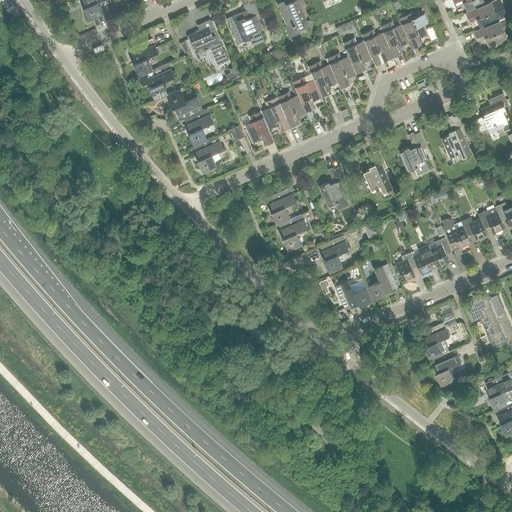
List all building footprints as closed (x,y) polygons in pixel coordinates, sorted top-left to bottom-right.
[(81,0),(85,7),(83,8),(88,21),(102,15),(97,2),(101,0),(81,0)] [(288,0),(289,3),(285,5),(284,2),(282,2),(278,4),(277,5),(287,26),(285,27),(287,33),(290,32),(291,36),(297,34),(299,30),(308,26),(309,28),(313,26),(311,21),(307,22),(300,6),(304,5),(301,0),(288,0)] [(462,3),(466,13),(485,4),(482,0),(452,0),(455,6),(462,3)] [(476,20),(480,29),(498,21),(494,12),(500,9),(496,0),(494,0),(485,4),(466,13),(465,13),(469,23),(476,20)] [(237,44),(243,42),(252,38),(255,45),(264,41),(259,30),(261,29),(257,20),(262,18),(255,2),(249,5),(248,3),(243,5),(245,11),(239,13),(226,18),(237,44)] [(398,18),(401,24),(409,43),(412,50),(422,45),(418,38),(428,34),(424,24),(427,23),(424,14),(413,19),(411,13),(398,18)] [(484,39),(488,48),(507,40),(503,31),(508,28),(504,18),(498,21),(480,29),(473,32),(477,42),(484,39)] [(198,53),(209,48),(217,66),(228,61),(210,19),(197,25),(199,31),(188,36),(192,45),(194,44),(198,53)] [(409,43),(401,24),(394,27),(392,21),(379,27),(382,32),(390,51),(393,58),(403,54),(400,47),(409,43)] [(159,26),(152,29),(154,35),(162,32),(159,26)] [(382,32),(376,35),(373,29),(361,35),(363,41),(364,41),(372,59),(371,59),(374,66),(393,58),(390,51),(382,32)] [(356,74),(365,70),(362,63),(371,59),(372,59),(364,41),(363,41),(357,43),(354,38),(342,43),(348,56),(356,74)] [(144,73),(152,70),(146,58),(158,53),(152,39),(129,49),(134,62),(132,63),(138,77),(145,74),(144,73)] [(280,49),(268,53),(272,63),(284,58),(280,49)] [(348,56),(341,59),(339,53),(326,58),(329,64),(337,83),(340,90),(349,85),(346,78),(356,74),(348,56)] [(328,87),(337,83),(329,64),(322,67),(320,61),(307,66),(313,79),(321,98),(331,94),(328,87)] [(154,101),(166,96),(168,95),(167,94),(162,82),(174,77),(168,63),(152,70),(144,73),(145,74),(138,77),(142,86),(149,83),(150,87),(148,88),(154,101)] [(236,66),(229,69),(234,79),(241,76),(236,66)] [(292,82),(298,95),(306,113),(315,109),(312,102),(321,98),(313,79),(307,82),(304,76),(292,82)] [(168,95),(166,96),(171,109),(173,108),(179,121),(184,119),(203,110),(197,97),(185,102),(179,89),(167,94),(168,95)] [(276,97),(290,128),(299,124),(296,117),(306,113),(298,95),(291,97),(289,92),(276,97)] [(494,104),(481,109),(484,116),(471,122),(476,133),(496,125),(495,122),(501,120),(502,124),(500,125),(503,132),(511,127),(511,126),(510,121),(511,120),(511,119),(507,108),(509,107),(503,93),(492,98),(494,104)] [(267,108),(260,111),(268,129),(278,125),(281,132),(290,128),(276,97),(264,102),(267,108)] [(187,133),(193,146),(207,140),(201,127),(213,122),(207,108),(203,110),(184,119),(190,132),(187,133)] [(274,142),(268,129),(260,111),(248,116),(251,122),(244,125),(252,143),(261,139),(264,146),(274,142)] [(449,135),(442,137),(450,156),(459,152),(462,158),(471,154),(462,134),(466,132),(458,115),(453,117),(457,128),(448,132),(449,135)] [(239,126),(228,130),(231,136),(236,134),(239,139),(244,137),(239,126)] [(408,147),(399,151),(407,172),(416,168),(419,175),(429,170),(424,159),(426,159),(422,149),(426,148),(419,132),(414,135),(418,145),(409,149),(408,147)] [(216,136),(207,140),(193,146),(199,159),(196,160),(202,174),(216,168),(211,155),(222,150),(216,136)] [(379,187),(382,193),(384,198),(393,195),(391,190),(391,189),(383,169),(387,167),(379,150),(373,152),(378,163),(368,167),(369,170),(362,173),(365,178),(362,180),(366,190),(369,188),(370,191),(379,187)] [(486,167),(482,156),(474,159),(479,171),(486,167)] [(328,182),(319,186),(328,207),(337,203),(339,209),(349,205),(344,194),(346,193),(342,184),(346,182),(340,167),(334,170),(338,180),(329,184),(328,182)] [(272,211),(270,212),(276,225),(278,224),(289,219),(284,207),(296,201),(290,187),(266,198),(272,211)] [(403,197),(396,200),(400,208),(406,205),(403,197)] [(504,202),(494,207),(496,211),(500,219),(505,217),(509,226),(511,225),(511,204),(506,207),(504,202)] [(479,219),(483,226),(488,224),(492,234),(504,229),(500,219),(496,211),(494,207),(477,214),(479,219)] [(289,219),(278,224),(284,237),(282,238),(287,252),(301,246),(296,233),(307,228),(301,214),(289,219)] [(460,221),(462,226),(466,234),(471,231),(476,241),(487,236),(483,226),(479,219),(472,222),(470,217),(460,221)] [(470,243),(466,234),(462,226),(455,229),(453,224),(452,225),(451,221),(447,219),(441,222),(449,241),(455,239),(459,248),(470,243)] [(355,228),(349,230),(353,238),(358,235),(355,228)] [(342,235),(319,246),(325,259),(323,260),(328,273),(342,267),(337,254),(348,249),(342,235)] [(437,246),(430,249),(433,257),(437,267),(449,262),(444,252),(450,250),(444,237),(435,242),(437,246)] [(420,254),(413,257),(416,265),(422,278),(433,273),(427,260),(433,257),(430,249),(428,245),(418,249),(420,254)] [(416,265),(413,257),(411,252),(401,256),(403,261),(396,264),(403,282),(415,277),(411,267),(416,265)] [(366,287),(372,301),(385,295),(384,293),(398,287),(387,264),(373,270),(379,282),(366,287)] [(326,279),(319,282),(321,289),(329,285),(326,279)] [(348,281),(334,287),(345,310),(358,304),(359,307),(372,301),(366,287),(353,293),(348,281)] [(510,342),(511,341),(511,329),(497,295),(490,297),(491,299),(488,300),(486,296),(469,303),(471,306),(465,308),(471,323),(485,317),(482,310),(484,309),(490,323),(495,333),(492,334),(496,344),(508,338),(510,342)] [(430,360),(432,359),(449,351),(444,339),(450,336),(444,322),(420,333),(426,346),(424,347),(430,360)] [(449,351),(432,359),(438,372),(435,373),(441,387),(455,381),(449,368),(461,363),(455,349),(449,351)] [(494,411),(496,410),(511,403),(505,391),(511,387),(511,381),(508,373),(485,383),(490,397),(488,398),(494,411)] [(511,402),(511,403),(496,410),(502,423),(500,424),(505,437),(511,434),(511,402)]
